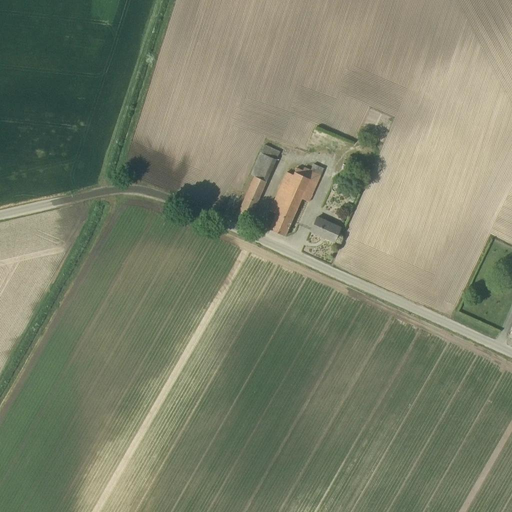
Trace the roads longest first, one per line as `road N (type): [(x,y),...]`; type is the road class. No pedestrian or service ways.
road 1 (unclassified): [(511,353),(168,198),(112,189),(0,215)]
road 2 (track): [(0,386),(102,191)]
road 3 (track): [(162,0),(102,191)]
